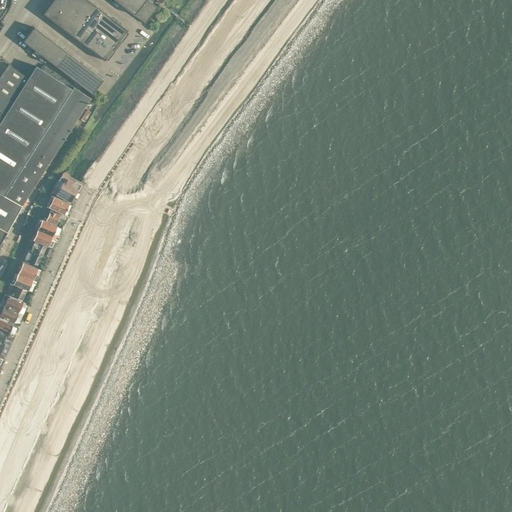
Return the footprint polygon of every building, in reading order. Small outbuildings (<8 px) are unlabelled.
[(58,0),(49,0),(41,11),(42,11),(72,34),(83,19),(73,11),(58,0)] [(58,0),(73,11),(81,0),(58,0)] [(90,0),(81,0),(73,11),(83,19),(95,4),(90,0)] [(123,0),(120,3),(124,6),(132,12),(139,3),(141,0),(123,0)] [(149,0),(141,0),(139,3),(145,7),(150,11),(156,4),(149,0)] [(139,3),(132,12),(137,16),(145,7),(139,3)] [(83,19),(72,34),(103,57),(126,27),(95,4),(83,19)] [(145,7),(137,16),(143,21),(150,11),(145,7)] [(23,36),(21,38),(44,56),(55,41),(32,24),(23,36)] [(55,41),(44,56),(56,65),(67,50),(55,41)] [(67,50),(56,65),(68,73),(78,59),(67,50)] [(78,59),(68,73),(82,84),(90,91),(93,88),(101,76),(78,59)] [(6,61),(1,69),(17,81),(20,83),(26,75),(6,61)] [(0,237),(20,203),(43,167),(89,95),(78,88),(71,84),(70,86),(34,63),(26,75),(0,115),(0,237)] [(1,69),(0,70),(0,80),(15,91),(20,83),(17,81),(1,69)] [(0,80),(0,92),(9,99),(15,91),(0,80)] [(0,110),(0,111),(1,109),(9,99),(0,92),(0,110)] [(53,183),(50,189),(54,191),(68,199),(71,194),(72,194),(73,194),(75,190),(75,189),(74,188),(75,186),(70,183),(74,178),(63,171),(61,170),(57,178),(61,180),(57,186),(53,183)] [(52,194),(47,205),(60,210),(65,200),(52,194)] [(48,208),(44,218),(54,222),(58,212),(48,208)] [(40,217),(36,227),(51,233),(55,224),(55,223),(40,217)] [(36,227),(31,236),(46,243),(47,243),(51,233),(36,227)] [(27,247),(23,256),(27,258),(27,259),(37,263),(45,244),(33,239),(29,247),(27,247)] [(22,260),(17,271),(31,277),(36,266),(22,260)] [(17,271),(12,281),(27,287),(31,277),(17,271)] [(16,284),(11,295),(20,298),(25,288),(16,284)] [(6,292),(1,303),(15,309),(20,299),(6,292)] [(1,303),(0,305),(0,314),(11,320),(15,309),(1,303)] [(0,331),(4,333),(9,322),(0,318),(0,331)]
